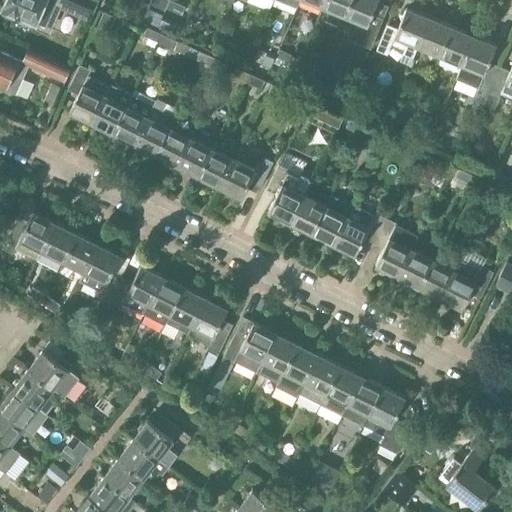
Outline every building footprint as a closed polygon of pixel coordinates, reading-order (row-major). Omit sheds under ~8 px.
[(5,0),(2,7),(45,27),(56,1),(88,16),(93,4),(84,0),(5,0)] [(163,15),(166,7),(169,0),(151,0),(148,8),(163,15)] [(185,6),(171,0),(169,0),(166,7),(181,14),(185,6)] [(326,0),(324,6),(345,15),(351,0),(326,0)] [(351,0),(345,15),(357,20),(349,39),(370,48),(380,22),(370,18),(377,0),(351,0)] [(418,46),(429,17),(407,7),(398,30),(386,25),(376,50),(387,55),(395,36),(406,41),(401,53),(413,58),(418,46)] [(104,11),(96,30),(107,35),(115,16),(104,11)] [(440,55),(452,26),(429,17),(418,46),(440,55)] [(221,31),(230,35),(233,27),(225,23),(221,31)] [(159,42),(163,33),(148,26),(144,34),(159,42)] [(462,64),(474,35),(452,26),(440,55),(462,64)] [(184,43),(163,33),(159,42),(180,51),(184,43)] [(482,107),(488,93),(499,67),(489,63),(496,44),(474,35),(462,64),(456,79),(478,88),(469,110),(479,114),(482,107)] [(205,53),(184,43),(180,51),(201,61),(205,53)] [(0,86),(14,93),(27,64),(62,80),(69,64),(27,46),(21,60),(0,50),(0,86)] [(222,60),(205,53),(201,61),(211,66),(218,69),(222,60)] [(275,59),(274,58),(274,59),(272,64),(288,70),(292,60),(277,53),(275,59)] [(272,64),(274,59),(263,54),(256,68),(267,74),(272,64)] [(307,61),(304,70),(312,73),(316,65),(307,61)] [(511,64),(509,71),(499,67),(488,93),(499,97),(501,93),(511,97),(511,64)] [(109,85),(88,74),(90,70),(79,65),(67,89),(77,94),(69,111),(90,122),(109,85)] [(324,65),(323,68),(319,77),(331,81),(335,70),(324,65)] [(246,81),(249,73),(234,66),(231,75),(246,81)] [(265,80),(249,73),(246,81),(261,88),(265,80)] [(109,85),(90,122),(112,133),(126,106),(132,94),(121,88),(110,83),(109,85)] [(272,84),(266,96),(274,99),(280,88),(272,84)] [(132,94),(126,106),(112,133),(134,144),(156,100),(135,89),(132,94)] [(156,100),(134,144),(155,155),(178,108),(157,97),(156,100)] [(338,126),(342,116),(310,102),(306,111),(338,126)] [(413,119),(417,111),(401,104),(398,112),(413,119)] [(178,108),(155,155),(176,166),(189,139),(196,126),(175,116),(179,108),(178,108)] [(432,118),(417,111),(413,119),(428,126),(432,118)] [(34,122),(36,126),(41,128),(45,126),(47,122),(45,117),(40,116),(35,118),(34,122)] [(361,134),(365,126),(350,119),(346,127),(361,134)] [(365,126),(361,134),(377,141),(380,133),(365,126)] [(472,130),(469,138),(479,141),(482,133),(472,130)] [(211,150),(189,139),(176,166),(198,177),(211,150)] [(232,160),(211,150),(198,177),(219,187),(232,160)] [(268,211),(290,222),(303,195),(310,178),(300,174),(306,162),(284,151),(266,189),(277,194),(268,211)] [(232,160),(219,187),(241,199),(249,181),(260,186),(272,162),(262,157),(254,172),(232,160)] [(471,183),(475,175),(459,168),(455,177),(471,183)] [(475,175),(471,183),(486,190),(489,181),(475,175)] [(303,195),(290,222),(310,233),(324,205),(303,195)] [(325,205),(324,205),(310,233),(332,243),(350,205),(330,195),(325,205)] [(350,205),(332,243),(355,255),(363,238),(373,243),(386,218),(376,213),(374,216),(350,205)] [(37,259),(41,250),(55,221),(33,210),(24,228),(13,223),(1,248),(12,254),(15,248),(37,259)] [(396,223),(386,218),(373,243),(383,248),(375,265),(397,276),(411,248),(418,233),(396,223)] [(77,232),(55,221),(41,250),(62,261),(77,232)] [(98,242),(77,232),(62,261),(83,271),(98,242)] [(98,242),(83,271),(79,281),(101,292),(99,296),(109,302),(121,277),(111,272),(121,253),(98,242)] [(432,259),(411,248),(397,276),(419,286),(432,259)] [(432,259),(419,286),(440,297),(453,269),(432,259)] [(511,263),(508,261),(496,284),(511,292),(511,263)] [(131,282),(121,277),(109,302),(120,307),(122,303),(144,314),(163,276),(140,264),(131,282)] [(453,269),(440,297),(463,308),(472,292),(483,297),(495,272),(485,267),(478,281),(453,269)] [(163,276),(144,314),(165,324),(166,321),(167,322),(184,286),(163,276)] [(41,302),(46,294),(31,285),(26,293),(41,302)] [(206,297),(184,286),(167,322),(188,333),(206,297)] [(46,294),(41,302),(55,311),(60,303),(46,294)] [(206,297),(188,333),(210,344),(207,351),(208,351),(198,371),(208,376),(230,331),(220,327),(229,309),(206,297)] [(233,363),(235,361),(256,372),(262,360),(276,332),(254,321),(245,338),(235,333),(223,358),(233,363)] [(276,332),(262,360),(256,372),(277,382),(296,342),(276,332)] [(319,353),(296,342),(277,382),(299,393),(319,353)] [(62,376),(68,368),(57,360),(42,348),(28,366),(54,386),(62,392),(70,382),(62,376)] [(64,351),(57,360),(68,368),(75,359),(64,351)] [(141,371),(147,362),(134,353),(128,362),(141,371)] [(319,353),(299,393),(320,403),(340,364),(319,353)] [(161,372),(147,362),(141,371),(155,380),(161,372)] [(340,364),(320,403),(342,414),(344,410),(348,402),(362,375),(340,364)] [(13,386),(47,411),(55,400),(47,395),(54,386),(28,366),(13,386)] [(362,375),(348,402),(370,413),(383,385),(362,375)] [(383,385),(370,413),(364,424),(386,435),(381,444),(397,452),(407,433),(403,431),(407,423),(395,417),(405,396),(383,385)] [(47,411),(13,386),(0,402),(0,405),(25,424),(34,431),(49,413),(47,411)] [(0,405),(0,435),(10,443),(25,424),(0,405)] [(156,424),(148,418),(133,437),(169,465),(178,453),(167,445),(173,438),(173,439),(174,438),(181,428),(164,415),(156,424)] [(247,439),(252,432),(239,423),(234,430),(247,439)] [(444,435),(430,425),(417,442),(430,453),(444,435)] [(267,441),(252,432),(247,439),(262,449),(267,441)] [(0,456),(10,443),(0,435),(0,456)] [(169,465),(133,437),(118,456),(144,476),(152,482),(160,471),(162,474),(169,465)] [(83,456),(67,443),(60,452),(76,465),(76,464),(83,456)] [(478,507),(495,486),(473,469),(486,453),(475,444),(446,482),(478,507)] [(288,467),(293,459),(278,449),(272,457),(288,467)] [(144,476),(118,456),(104,475),(130,495),(144,476)] [(308,468),(293,459),(288,467),(302,476),(308,468)] [(60,485),(69,474),(53,462),(44,472),(60,485)] [(399,470),(384,489),(404,504),(418,486),(399,470)] [(104,475),(90,493),(113,511),(128,511),(137,500),(130,495),(104,475)] [(333,486),(319,476),(314,484),(328,494),(333,486)] [(48,481),(39,493),(47,500),(57,487),(48,481)] [(253,489),(239,506),(247,511),(276,511),(280,507),(253,489)] [(29,493),(22,502),(36,511),(42,502),(29,493)] [(113,511),(90,493),(75,511),(113,511)] [(189,511),(199,511),(205,505),(189,493),(180,505),(189,511)]
